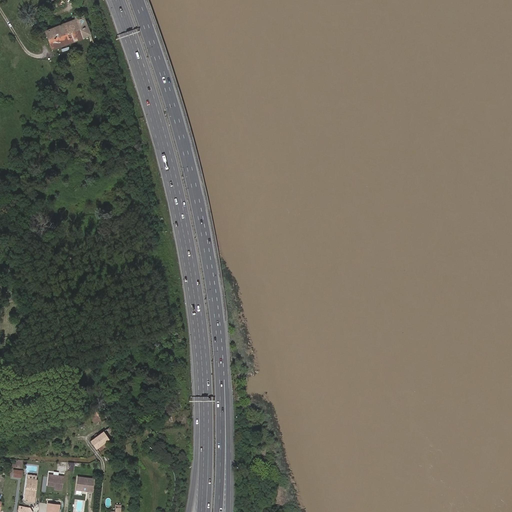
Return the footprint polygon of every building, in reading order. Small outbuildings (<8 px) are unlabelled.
[(53,48),(91,35),(84,17),(46,32),(53,48)] [(92,422),(100,421),(99,413),(90,414),(92,422)] [(90,441),(95,448),(108,439),(116,433),(111,426),(103,432),(90,441)] [(22,479),(23,470),(13,470),(12,478),(22,479)] [(63,476),(49,474),(48,484),(56,485),(56,487),(61,488),(63,476)] [(94,479),(78,477),(76,491),(93,493),(94,479)] [(34,503),(37,480),(27,478),(24,499),(27,500),(27,502),(34,503)] [(59,511),(60,505),(47,503),(46,511),(59,511)]
